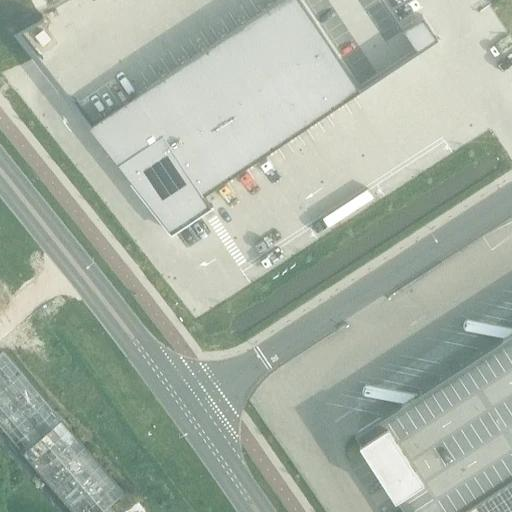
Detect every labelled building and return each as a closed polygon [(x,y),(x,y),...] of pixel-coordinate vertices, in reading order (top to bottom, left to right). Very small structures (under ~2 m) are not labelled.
[(360,90),(358,87),(300,0),(276,0),(91,124),(87,126),(131,181),(129,183),(170,235),(201,214),(200,212),(209,206),(210,208),(213,206),(212,205),(210,206),(203,194),(360,90)] [(422,16),(402,29),(415,49),(417,52),(437,38),(422,16)] [(45,29),(35,35),(40,44),(50,37),(45,29)] [(134,65),(171,68),(175,33),(137,29),(134,65)] [(374,419),(357,430),(410,511),(511,511),(511,342),(500,341),(497,357),(480,354),(477,371),(461,368),(458,385),(441,382),(438,399),(421,396),(418,413),(402,410),(399,427),(374,419)] [(3,350),(0,352),(0,426),(72,511),(116,511),(109,504),(123,492),(81,442),(3,350)]
